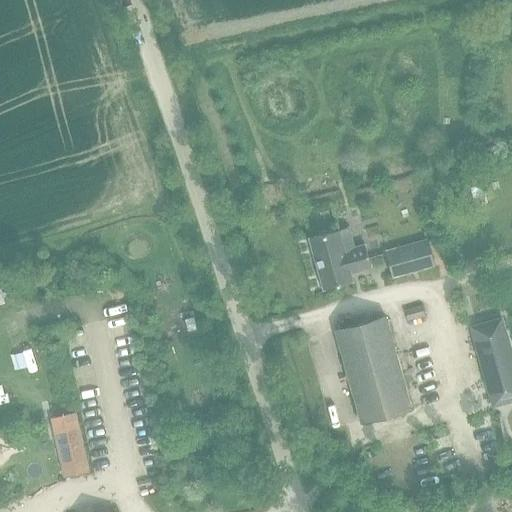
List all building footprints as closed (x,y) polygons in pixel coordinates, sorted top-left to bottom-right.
[(323,288),(352,280),(349,272),(370,266),(364,244),(343,250),(337,229),(309,237),(323,288)] [(385,250),(392,276),(434,264),(427,239),(385,250)] [(424,314),(421,304),(404,309),(407,319),(424,314)] [(511,349),(502,315),(469,325),(491,406),(511,400),(511,349)] [(333,331),(339,353),(359,422),(410,408),(384,316),(333,331)] [(79,426),(53,432),(63,475),(89,469),(79,426)] [(114,511),(112,499),(76,507),(77,511),(114,511)]
